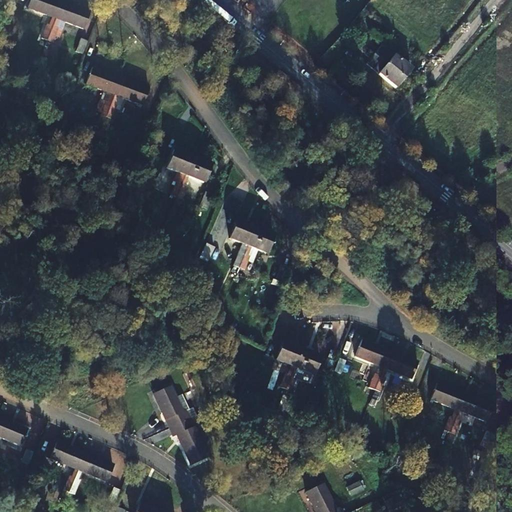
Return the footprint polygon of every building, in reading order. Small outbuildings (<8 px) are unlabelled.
[(40,40),(46,42),(61,3),(54,0),(29,0),(27,8),(52,18),(49,27),(46,26),(40,40)] [(393,0),(389,4),(429,42),(446,24),(420,0),(393,0)] [(61,3),(46,42),(51,44),(56,30),(54,29),(57,20),(83,30),(89,13),(61,3)] [(14,4),(0,41),(0,43),(8,46),(14,31),(32,38),(37,24),(26,20),(30,10),(14,4)] [(382,47),(374,56),(403,80),(411,71),(382,47)] [(482,51),(474,60),(508,89),(511,84),(507,80),(511,76),(482,51)] [(403,80),(374,56),(369,52),(365,56),(370,60),(366,65),(395,89),(403,80)] [(340,64),(345,69),(352,60),(347,56),(340,64)] [(508,89),(474,60),(467,69),(496,93),(501,88),(505,92),(508,89)] [(99,117),(104,119),(120,79),(93,68),(86,85),(110,95),(107,103),(105,102),(99,117)] [(120,79),(104,119),(110,121),(115,106),(113,106),(116,97),(141,107),(148,91),(120,79)] [(436,122),(470,147),(485,127),(451,102),(436,122)] [(133,134),(139,136),(143,125),(138,122),(133,134)] [(175,200),(192,159),(173,151),(165,170),(171,172),(167,181),(175,184),(169,198),(175,200)] [(210,166),(192,159),(175,200),(179,202),(185,188),(183,187),(187,179),(202,185),(210,166)] [(199,204),(207,207),(211,193),(204,190),(199,204)] [(212,233),(219,237),(224,224),(217,220),(212,233)] [(233,269),(238,270),(254,229),(237,222),(230,240),(245,247),(241,256),(239,255),(233,269)] [(254,229),(238,270),(243,272),(248,259),(246,258),(250,249),(266,255),(273,237),(254,229)] [(277,274),(283,277),(288,265),(281,262),(277,274)] [(269,335),(265,346),(270,348),(274,337),(269,335)] [(341,353),(348,356),(353,342),(346,340),(341,353)] [(368,390),(373,392),(388,353),(361,342),(355,358),(379,369),(376,378),(373,377),(368,390)] [(279,391),(285,392),(301,351),(282,344),(275,362),(290,368),(287,377),(284,376),(279,391)] [(301,351),(285,392),(290,395),(296,381),(293,380),(297,370),(312,377),(319,358),(301,351)] [(417,364),(388,353),(373,392),(379,395),(382,387),(385,388),(391,373),(410,381),(417,364)] [(258,366),(266,368),(268,357),(260,355),(258,366)] [(322,373),(329,376),(334,364),(326,361),(322,373)] [(151,391),(169,430),(190,421),(186,413),(182,414),(168,384),(151,391)] [(443,433),(448,436),(464,396),(436,385),(430,401),(455,411),(451,421),(448,419),(443,433)] [(406,406),(412,408),(417,396),(411,394),(406,406)] [(464,396),(448,436),(454,438),(459,424),(457,423),(461,414),(486,423),(492,408),(464,396)] [(415,409),(421,411),(425,399),(419,397),(415,409)] [(29,431),(2,420),(0,424),(0,439),(21,449),(29,431)] [(190,421),(169,430),(173,438),(176,436),(190,466),(206,458),(190,421)] [(480,447),(486,450),(491,437),(485,434),(480,447)] [(67,495),(84,455),(56,443),(49,461),(73,471),(69,480),(67,479),(62,492),(67,495)] [(30,470),(38,473),(43,458),(36,455),(30,470)] [(111,467),(84,455),(67,495),(73,497),(79,484),(76,482),(80,474),(104,484),(111,467)] [(345,486),(350,495),(362,489),(358,480),(345,486)] [(314,511),(340,511),(339,509),(335,511),(320,481),(304,489),(314,511)] [(106,498),(112,501),(117,490),(111,487),(106,498)] [(383,500),(387,510),(399,506),(395,495),(383,500)]
